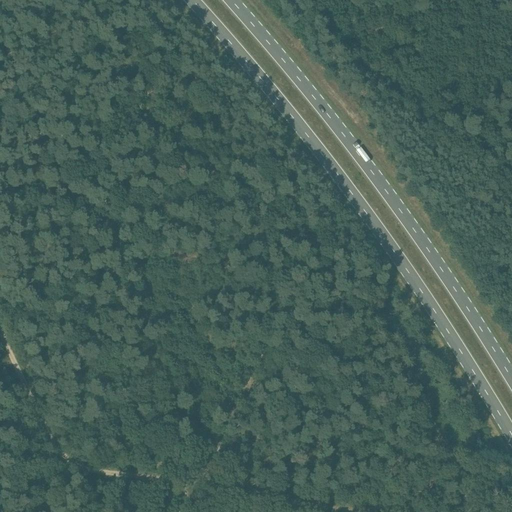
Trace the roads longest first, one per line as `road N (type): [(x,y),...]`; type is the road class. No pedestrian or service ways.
road 1 (primary): [(193,0),(356,200),(511,439)]
road 2 (primary): [(511,379),(358,157),(228,0)]
road 3 (track): [(17,358),(72,461),(194,480)]
